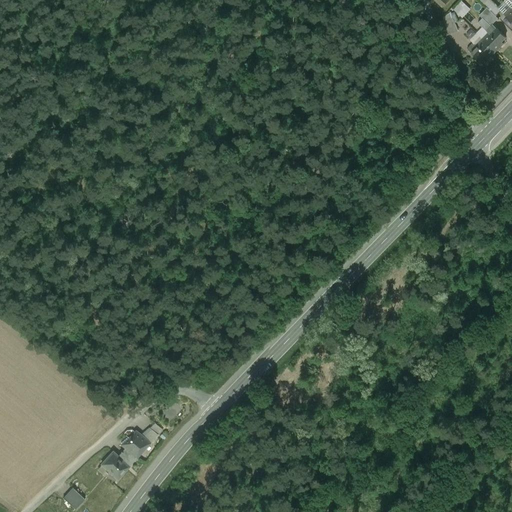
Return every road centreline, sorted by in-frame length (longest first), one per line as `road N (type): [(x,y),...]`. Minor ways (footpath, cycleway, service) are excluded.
road 1 (secondary): [(481,142),(217,414)]
road 2 (unclassified): [(32,511),(153,402),(187,394),(217,414)]
road 3 (unclassified): [(481,142),(423,0)]
road 4 (secondary): [(217,414),(139,511)]
